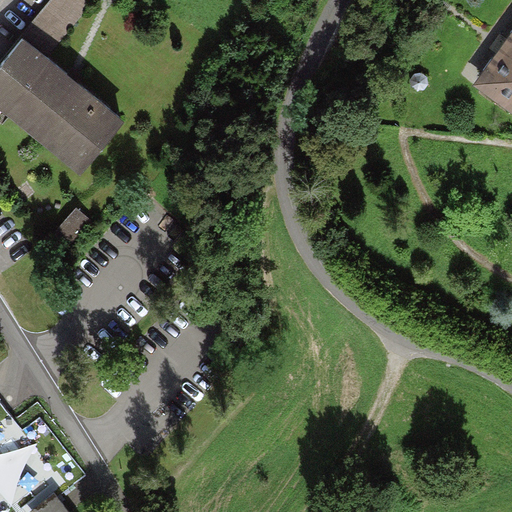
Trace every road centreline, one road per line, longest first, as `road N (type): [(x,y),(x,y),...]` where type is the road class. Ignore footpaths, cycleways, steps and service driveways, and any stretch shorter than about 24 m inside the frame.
road 1 (track): [(511,388),(401,335),(315,261),(293,211),(285,161),(291,98),(337,0)]
road 2 (track): [(511,274),(446,228),(405,121),(511,136)]
road 3 (residential): [(0,321),(126,511)]
road 4 (track): [(401,335),(351,450),(307,511)]
